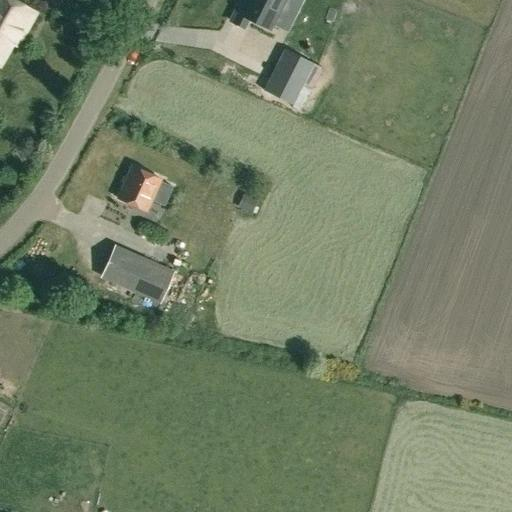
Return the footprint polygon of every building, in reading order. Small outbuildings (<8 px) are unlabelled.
[(13,1),(13,0),(0,0),(0,61),(18,30),(23,33),(34,13),(13,1)] [(249,17),(271,27),(282,0),(240,0),(232,20),(245,26),(249,17)] [(146,211),(160,179),(131,166),(117,199),(146,211)] [(273,220),(286,199),(277,193),(264,215),(273,220)] [(158,304),(172,272),(139,257),(125,289),(158,304)]
